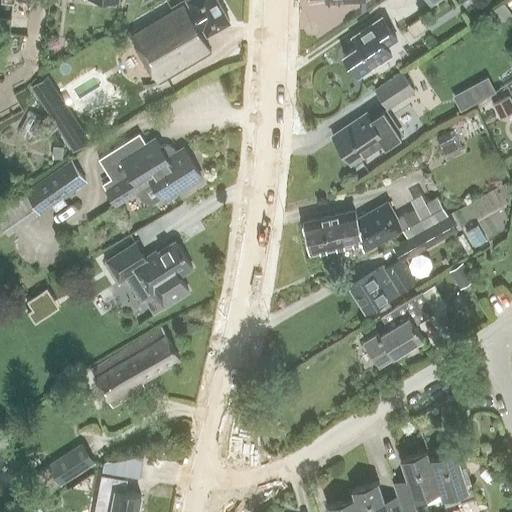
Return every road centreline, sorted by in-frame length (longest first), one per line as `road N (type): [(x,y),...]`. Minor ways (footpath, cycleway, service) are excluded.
road 1 (tertiary): [(204,489),(257,218),(272,0)]
road 2 (residential): [(204,489),(268,479),(490,337)]
